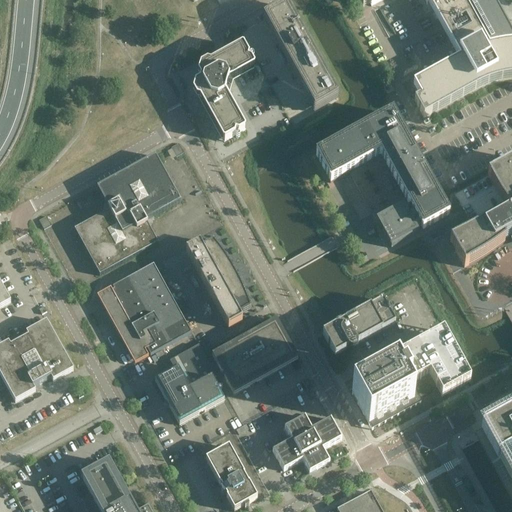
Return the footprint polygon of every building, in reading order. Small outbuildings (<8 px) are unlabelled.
[(471,15),(480,9),(475,0),(472,0),(465,4),(462,0),(358,0),(362,7),(369,3),(371,7),(384,0),(422,0),(427,9),(431,7),(445,33),(460,59),(414,85),(421,97),(414,101),(424,118),(477,88),(482,86),(486,84),(491,83),(495,81),(498,80),(502,80),(505,79),(508,79),(511,78),(511,43),(510,44),(504,44),(495,46),(489,47),(471,15)] [(338,100),(286,7),(263,20),(281,53),(279,54),(284,63),(286,62),(314,113),(338,100)] [(228,99),(233,81),(254,69),(255,67),(251,61),(248,60),(249,58),(243,47),(242,47),(210,64),(207,64),(200,67),(200,70),(199,70),(199,72),(203,80),(202,83),(194,88),(194,90),(223,143),(225,143),(235,138),(236,135),(239,136),(245,132),(245,130),(228,99)] [(449,217),(393,115),(316,157),(330,184),(381,156),(391,175),(386,177),(393,189),(398,186),(410,208),(405,211),(403,208),(376,222),(391,249),(417,234),(416,231),(421,228),(422,232),(449,217)] [(184,154),(179,145),(171,149),(176,158),(184,154)] [(146,222),(181,203),(156,157),(97,190),(109,212),(74,231),(100,277),(158,244),(146,222)] [(511,162),(487,176),(488,177),(493,186),(500,199),(508,210),(511,207),(511,162)] [(511,207),(508,210),(450,242),(464,268),(476,262),(481,259),(485,257),(489,254),(495,250),(499,247),(505,242),(505,238),(510,235),(511,241),(511,207)] [(52,227),(46,217),(39,221),(44,231),(52,227)] [(238,281),(237,279),(235,276),(235,275),(234,273),(233,273),(232,271),(231,269),(230,266),(228,264),(227,262),(225,260),(224,258),(223,256),(221,254),(220,252),(218,250),(216,248),(215,246),(213,244),(202,250),(200,245),(186,253),(228,330),(242,322),(239,317),(250,311),(250,309),(249,306),(248,304),(247,302),(246,299),(245,297),(244,295),(243,292),(242,290),(241,288),(240,285),(239,283),(238,281)] [(191,334),(157,273),(153,266),(114,288),(116,290),(114,292),(114,291),(112,292),(111,290),(97,297),(123,345),(124,346),(135,366),(149,358),(145,352),(149,350),(152,356),(191,334)] [(0,309),(11,303),(0,283),(0,309)] [(357,345),(395,325),(390,315),(392,315),(394,314),(394,312),(393,310),(391,309),(389,310),(388,311),(383,302),(345,323),(336,328),(323,335),(335,358),(348,351),(349,352),(351,353),(352,353),(353,353),(354,353),(355,353),(355,352),(356,351),(357,351),(358,350),(358,349),(358,347),(357,345)] [(298,360),(290,347),(288,348),(286,345),(287,345),(287,344),(288,343),(288,342),(288,341),(288,340),(287,340),(286,339),(285,339),(284,339),(283,339),(281,336),(284,335),(276,321),(212,357),(222,374),(224,373),(227,377),(224,378),(234,396),(298,360)] [(73,371),(46,323),(26,334),(28,337),(11,347),(9,344),(0,348),(0,375),(15,403),(36,392),(34,389),(51,379),(53,383),(73,371)] [(390,374),(352,394),(369,426),(413,402),(406,388),(433,374),(444,396),(468,383),(443,337),(400,361),(399,359),(386,364),(390,374)] [(217,389),(212,380),(216,378),(199,346),(170,362),(175,371),(155,382),(166,401),(168,400),(171,406),(169,407),(180,427),(224,402),(219,392),(217,392),(217,389)] [(478,439),(479,440),(511,500),(511,412),(475,433),(478,439)] [(323,451),(342,441),(331,420),(312,431),(305,418),(284,429),(291,442),(272,452),(284,473),(303,462),(309,475),(330,464),(327,458),(323,451)] [(248,485),(244,477),(229,449),(219,454),(218,451),(214,453),(215,456),(206,461),(221,489),(222,489),(222,490),(220,491),(221,492),(224,497),(226,496),(226,497),(233,511),(235,511),(244,508),(245,510),(249,508),(248,505),(257,500),(249,485),(248,485)] [(151,511),(148,507),(148,508),(140,511),(134,511),(109,465),(110,465),(109,464),(81,479),(82,480),(100,511),(151,511)] [(381,511),(371,493),(347,506),(337,511),(381,511)]
